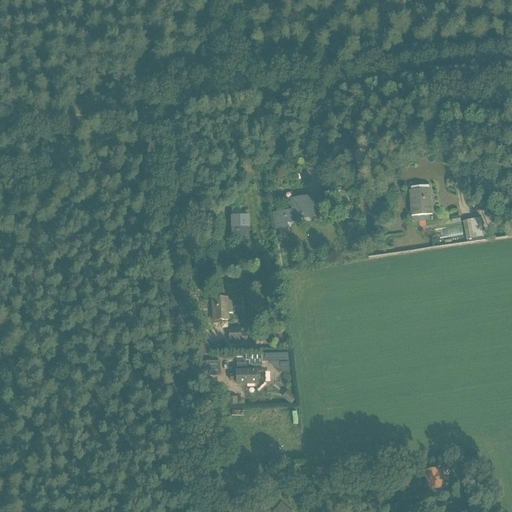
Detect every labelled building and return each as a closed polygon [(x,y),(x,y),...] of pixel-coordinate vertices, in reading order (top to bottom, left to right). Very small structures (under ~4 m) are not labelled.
[(411,220),(433,218),(431,191),(410,192),(411,220)] [(293,221),(315,219),(313,196),(291,199),(293,221)] [(484,216),(467,218),(469,238),(486,236),(484,216)] [(463,219),(447,222),(449,231),(464,229),(463,219)] [(227,248),(247,246),(246,226),(225,228),(227,248)] [(228,300),(212,300),(213,322),(229,321),(228,315),(232,315),(232,302),(228,302),(228,300)] [(240,329),(228,330),(229,343),(247,342),(247,334),(241,334),(240,329)] [(210,344),(197,344),(197,353),(210,352),(210,344)] [(261,356),(245,357),(245,362),(248,362),(248,366),(261,366),(261,363),(277,363),(278,374),(288,374),(288,353),(261,354),(261,356)] [(219,362),(200,363),(200,377),(220,376),(219,362)] [(235,375),(229,375),(229,383),(235,383),(235,387),(246,386),(246,389),(255,389),(256,386),(256,392),(265,383),(269,383),(269,373),(257,373),(257,371),(246,371),(246,364),(236,364),(235,375)] [(287,391),(281,398),(290,406),(295,399),(287,391)] [(237,397),(227,398),(227,406),(244,406),(244,399),(237,399),(237,397)] [(295,412),(274,414),(275,426),(296,424),(295,412)] [(300,437),(290,438),(291,446),(301,445),(300,437)] [(236,470),(221,471),(222,486),(236,485),(236,470)] [(436,470),(422,473),(427,494),(441,490),(440,487),(444,486),(441,472),(437,473),(436,470)] [(317,490),(309,493),(312,507),(321,504),(317,490)]
